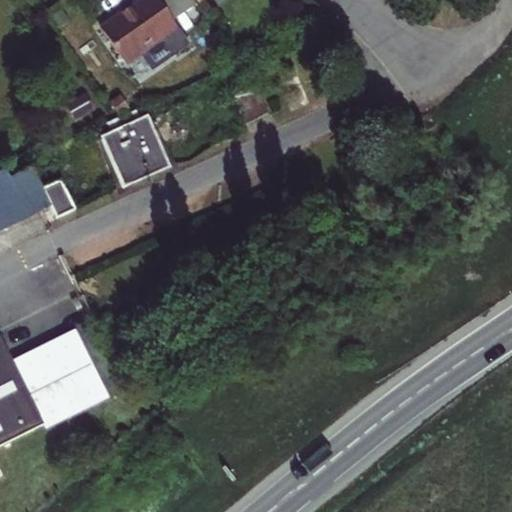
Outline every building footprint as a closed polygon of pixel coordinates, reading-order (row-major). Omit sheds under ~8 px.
[(158,0),(142,0),(100,31),(125,66),(144,53),(155,69),(190,44),(173,21),(158,0)] [(194,0),(158,0),(173,21),(197,4),(196,3),(194,0)] [(328,66),(337,61),(330,49),(321,54),(328,66)] [(233,97),(245,125),(270,113),(257,86),(233,97)] [(109,103),(119,117),(129,110),(120,96),(109,103)] [(92,109),(85,97),(66,107),(73,119),(92,109)] [(107,124),(111,133),(126,126),(122,117),(107,124)] [(156,174),(169,168),(147,117),(126,126),(143,165),(150,162),(156,174)] [(111,133),(100,138),(122,189),(156,174),(150,162),(143,165),(126,126),(111,133)] [(0,232),(34,216),(50,208),(56,220),(75,211),(60,181),(43,189),(33,168),(12,179),(6,169),(0,172),(0,232)] [(0,447),(102,397),(73,336),(49,348),(47,344),(35,350),(37,354),(13,366),(0,338),(0,476),(2,475),(0,472),(0,447)]
